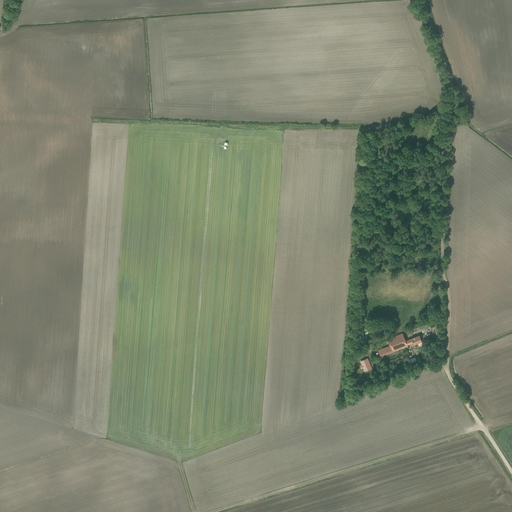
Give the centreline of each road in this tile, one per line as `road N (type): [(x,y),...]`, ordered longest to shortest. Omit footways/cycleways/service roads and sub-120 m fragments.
road 1 (track): [(441,273),(451,86),(423,0)]
road 2 (unclassified): [(511,473),(440,360),(434,331),(441,273)]
